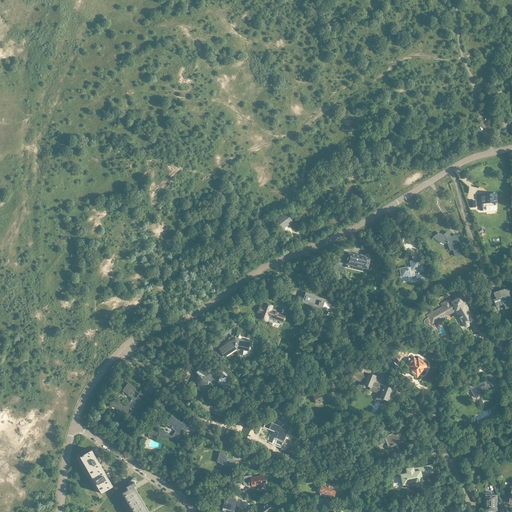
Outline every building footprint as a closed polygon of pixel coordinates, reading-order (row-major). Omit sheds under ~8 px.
[(485,206),(486,206),(486,210),(495,210),(495,206),(496,206),(495,203),(497,203),(496,194),(477,195),(478,207),(483,207),(483,206),(485,206)] [(291,222),(285,213),(277,219),(283,226),(285,225),(286,225),(291,222)] [(447,232),(444,235),(442,234),(441,233),(440,233),(439,233),(438,233),(437,234),(432,237),(442,244),(447,243),(450,251),(452,250),(455,257),(461,255),(458,247),(460,246),(456,234),(450,236),(450,235),(449,234),(448,233),(447,232)] [(359,267),(367,269),(369,258),(364,257),(364,256),(359,255),(359,256),(348,253),(346,264),(351,265),(351,269),(358,270),(359,267)] [(418,281),(426,280),(424,272),(418,273),(417,269),(420,268),(418,260),(410,262),(411,267),(408,268),(408,267),(400,269),(401,277),(408,275),(409,276),(417,274),(418,281)] [(504,290),(504,289),(493,293),(495,299),(493,300),(494,303),(495,303),(495,304),(496,304),(498,311),(500,310),(499,305),(503,304),(505,309),(506,308),(506,309),(511,307),(511,306),(511,301),(509,292),(510,291),(509,288),(504,290)] [(329,311),(332,302),(306,293),(303,302),(329,311)] [(425,315),(427,318),(425,319),(424,320),(424,321),(424,322),(424,324),(426,325),(436,332),(433,327),(428,324),(428,323),(428,322),(429,322),(431,325),(444,317),(446,320),(447,320),(448,320),(448,319),(449,318),(448,317),(447,317),(446,317),(454,312),(463,327),(475,320),(467,305),(468,304),(465,298),(463,299),(459,293),(453,296),(455,299),(450,302),(448,299),(439,303),(441,306),(425,315)] [(285,317),(286,316),(271,310),(272,306),(270,305),(267,304),(264,303),(263,307),(259,306),(259,308),(258,310),(257,313),(260,314),(259,318),(261,319),(265,320),(267,321),(269,318),(283,323),(284,321),(286,317),(285,317)] [(251,341),(236,338),(219,349),(224,357),(228,355),(237,349),(243,350),(242,355),(247,356),(248,351),(249,351),(251,341)] [(404,360),(400,357),(401,356),(398,354),(396,357),(397,358),(394,360),(400,365),(404,360)] [(428,366),(427,365),(418,357),(416,359),(413,357),(411,356),(405,364),(406,366),(409,368),(408,370),(417,377),(420,372),(422,369),(424,370),(428,366)] [(211,382),(215,375),(208,371),(207,372),(201,369),(199,373),(204,376),(197,388),(201,391),(209,380),(211,382)] [(364,374),(354,369),(350,378),(361,382),(362,379),(364,374)] [(377,374),(367,370),(362,384),(370,388),(369,390),(377,393),(375,399),(382,402),(383,399),(389,401),(390,397),(391,397),(392,394),(393,389),(392,389),(392,388),(384,385),(383,385),(375,382),(377,377),(376,376),(377,374)] [(491,380),(494,378),(491,372),(484,376),(486,380),(478,384),(479,385),(473,387),(470,380),(463,384),(467,391),(470,389),(474,398),(475,397),(480,395),(494,387),(491,380)] [(122,390),(132,398),(126,406),(121,404),(113,401),(111,407),(128,413),(129,410),(130,408),(134,411),(142,400),(144,401),(148,394),(142,390),(137,396),(136,398),(131,394),(136,388),(128,383),(122,390)] [(325,402),(333,398),(327,386),(319,390),(321,393),(313,396),(316,404),(324,400),(325,402)] [(501,416),(495,405),(491,408),(494,415),(481,422),(483,426),(486,424),(486,425),(490,424),(489,423),(498,419),(497,418),(501,416)] [(176,444),(178,439),(180,435),(184,430),(186,431),(191,424),(184,419),(181,423),(176,419),(171,415),(171,416),(169,419),(170,420),(167,424),(176,431),(172,436),(167,434),(160,431),(160,433),(158,437),(176,444)] [(281,446),(290,427),(283,424),(282,426),(265,419),(262,426),(277,433),(275,437),(277,438),(275,443),(281,446)] [(401,427),(392,431),(393,433),(384,437),(389,448),(397,444),(400,452),(406,449),(401,438),(404,437),(400,428),(401,428),(401,427)] [(113,486),(96,458),(91,450),(80,457),(101,493),(113,486)] [(230,459),(227,458),(225,455),(225,453),(220,452),(220,453),(218,454),(219,455),(218,459),(216,460),(217,461),(217,462),(221,463),(224,468),(228,469),(229,465),(234,467),(236,460),(230,459)] [(495,466),(493,460),(487,462),(489,468),(495,466)] [(401,475),(403,484),(416,482),(417,486),(414,486),(415,491),(419,490),(418,486),(423,485),(422,480),(420,474),(425,473),(425,474),(429,474),(428,466),(419,468),(419,470),(413,471),(413,468),(407,469),(408,474),(401,475)] [(265,475),(250,478),(250,476),(245,476),(246,479),(243,480),(244,486),(249,485),(249,486),(252,486),(266,484),(265,475)] [(136,485),(139,482),(134,477),(127,483),(128,486),(126,487),(127,490),(122,493),(133,511),(148,511),(134,486),(136,485)] [(334,496),(336,491),(332,490),(332,487),(329,486),(329,485),(321,484),(319,492),(320,493),(320,495),(324,496),(325,494),(331,495),(334,496)] [(498,495),(485,495),(485,511),(498,511),(498,495)] [(236,499),(225,497),(227,498),(226,501),(224,501),(223,508),(223,507),(227,507),(226,510),(234,511),(236,503),(235,503),(236,500),(236,499)] [(270,511),(273,511),(267,503),(261,507),(262,508),(257,511),(270,511)]
